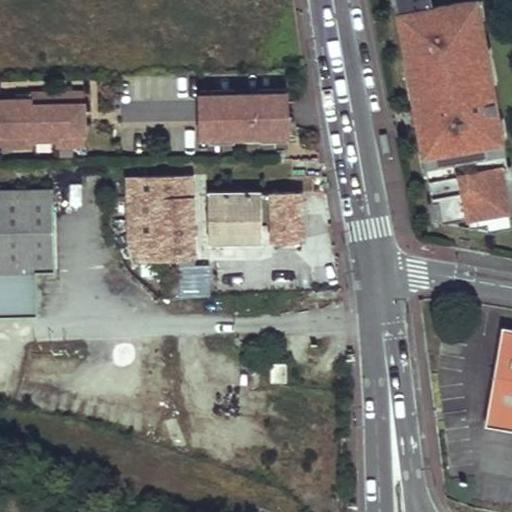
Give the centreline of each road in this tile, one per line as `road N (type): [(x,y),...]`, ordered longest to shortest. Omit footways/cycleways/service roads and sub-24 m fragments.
road 1 (secondary): [(379,272),(331,0)]
road 2 (unknown): [(0,436),(228,511)]
road 3 (unknown): [(94,324),(83,273),(82,185)]
road 4 (secondary): [(390,406),(379,272)]
road 5 (residential): [(511,287),(379,272)]
